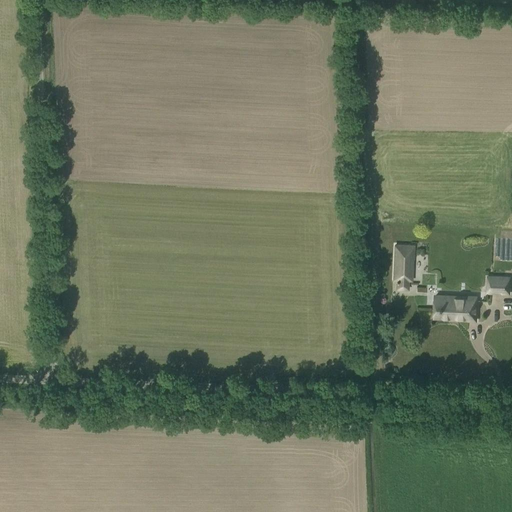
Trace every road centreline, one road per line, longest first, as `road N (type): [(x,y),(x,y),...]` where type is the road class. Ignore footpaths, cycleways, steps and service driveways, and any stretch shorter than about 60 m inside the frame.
road 1 (unclassified): [(511,397),(47,370)]
road 2 (unclassified): [(47,370),(33,0)]
